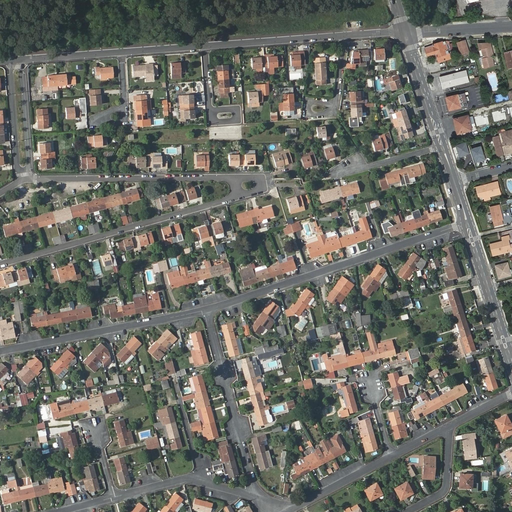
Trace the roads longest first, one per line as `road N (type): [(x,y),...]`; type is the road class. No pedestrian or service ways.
road 1 (residential): [(467,222),(207,309)]
road 2 (residential): [(0,264),(230,198)]
road 3 (residential): [(207,309),(0,351)]
road 4 (residential): [(228,177),(28,179)]
road 5 (residential): [(262,500),(207,309)]
road 6 (residential): [(345,35),(206,45)]
road 7 (secondary): [(467,222),(508,354)]
road 8 (residential): [(9,59),(19,181)]
road 9 (secondary): [(404,31),(442,146)]
road 10 (residential): [(28,179),(23,59)]
